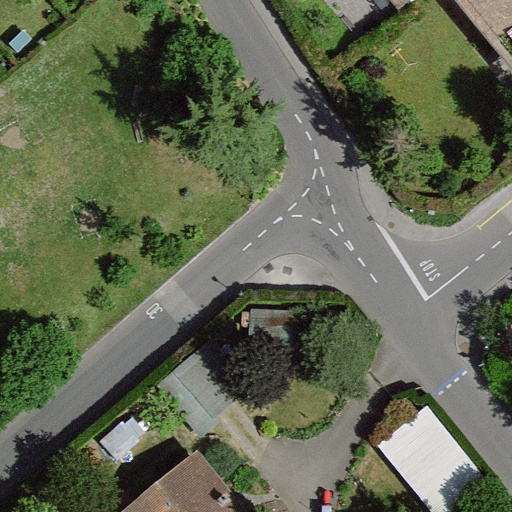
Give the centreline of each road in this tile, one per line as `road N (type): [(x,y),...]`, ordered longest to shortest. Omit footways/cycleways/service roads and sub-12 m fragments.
road 1 (residential): [(0,465),(224,266),(327,198)]
road 2 (residential): [(224,0),(306,128),(327,198)]
road 3 (residential): [(409,316),(511,452)]
road 4 (residential): [(327,198),(359,257),(409,316)]
road 5 (residential): [(409,316),(511,239)]
